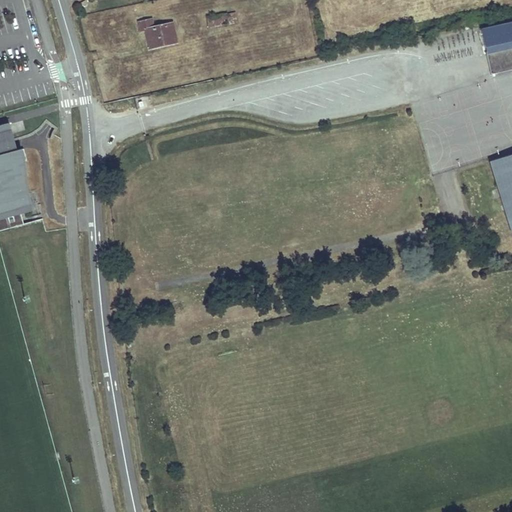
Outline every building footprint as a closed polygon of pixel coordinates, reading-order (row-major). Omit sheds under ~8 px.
[(151,48),(177,42),(172,23),(154,27),(152,19),(138,22),(140,31),(146,29),(151,48)] [(485,48),(511,41),(511,21),(490,27),(481,29),(485,48)] [(511,41),(485,48),(487,54),(511,48),(511,41)] [(511,48),(487,54),(491,74),(511,69),(511,48)] [(0,219),(33,211),(28,187),(27,181),(27,177),(27,171),(26,164),(25,159),(23,152),(22,147),(17,149),(10,123),(0,125),(0,219)] [(511,154),(490,161),(511,234),(511,154)]
